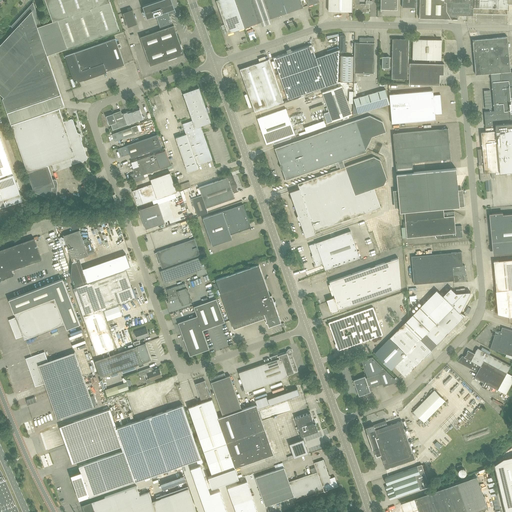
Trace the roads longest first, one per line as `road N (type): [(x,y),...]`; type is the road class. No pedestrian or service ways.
road 1 (unclassified): [(213,64),(332,25),(457,28),(482,296),(477,317),(410,390),(338,421)]
road 2 (unclassified): [(306,328),(181,367),(120,205),(94,109),(213,64)]
road 3 (tertiary): [(306,328),(213,64)]
road 4 (unknown): [(277,245),(392,207),(392,144)]
road 5 (unclassified): [(53,511),(0,391)]
